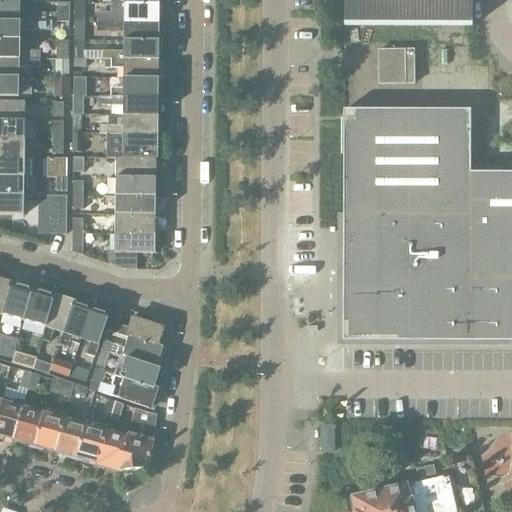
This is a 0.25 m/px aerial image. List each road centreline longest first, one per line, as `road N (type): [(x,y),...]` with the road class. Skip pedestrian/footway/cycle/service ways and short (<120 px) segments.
road 1 (residential): [(276,0),(270,384)]
road 2 (residential): [(193,0),(189,290)]
road 3 (unclassified): [(270,384),(511,385)]
road 4 (residential): [(189,290),(181,414),(163,511)]
road 5 (residential): [(189,290),(121,286),(0,252)]
road 6 (residential): [(270,384),(270,465),(260,511)]
